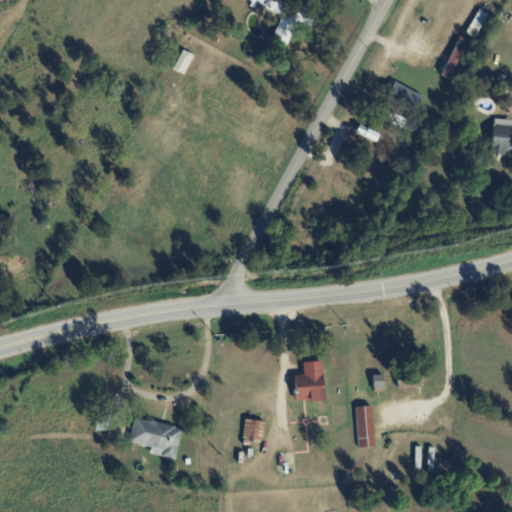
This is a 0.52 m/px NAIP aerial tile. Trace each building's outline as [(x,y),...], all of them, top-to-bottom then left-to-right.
[(290,0),(307,8),(289,48),(274,41),(285,17),(260,5),(258,10),(252,7),(254,2),(250,0),(290,0)] [(464,34),(473,39),(486,15),(477,10),(464,34)] [(464,43),(456,40),(440,76),(447,79),(464,43)] [(183,52),(193,57),(183,76),(173,70),(183,52)] [(511,82),(511,89),(503,88),(505,79),(511,80),(511,82)] [(401,86),(422,98),(414,113),(387,98),(390,93),(385,91),(389,84),(393,87),(395,82),(401,86)] [(375,103),(395,116),(390,124),(370,110),(375,103)] [(497,120),(511,121),(508,153),(503,152),(502,156),(489,154),(489,150),(488,149),(491,126),(493,126),(494,119),(497,120)] [(408,122),(418,128),(415,134),(405,128),(408,122)] [(349,192),(364,197),(363,202),(347,197),(349,192)] [(306,402),(297,403),(295,377),(305,376),(304,365),(323,363),(327,403),(312,404),(312,402),(306,402)] [(421,388),(398,390),(396,372),(419,370),(421,388)] [(382,375),(382,388),(385,388),(385,391),(384,391),(384,392),(373,393),(372,376),(382,375)] [(364,408),(367,448),(356,448),(353,409),(364,408)] [(112,432),(98,432),(98,418),(113,418),(113,432),(112,432)] [(162,424),(178,428),(177,429),(184,431),(177,462),(152,455),(154,449),(130,443),(136,419),(155,424),(155,423),(162,424)] [(266,423),(264,442),(253,441),(252,447),(245,446),(246,440),(244,440),(247,421),(266,423)]
